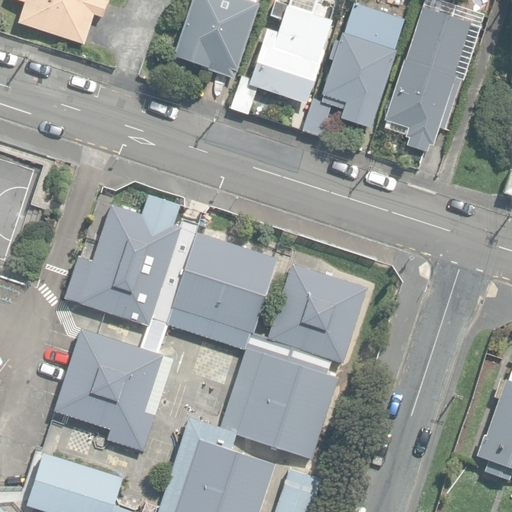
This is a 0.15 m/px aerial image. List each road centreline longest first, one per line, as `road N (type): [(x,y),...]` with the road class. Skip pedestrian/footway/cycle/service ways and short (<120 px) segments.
road 1 (tertiary): [(464,237),(0,84)]
road 2 (residential): [(464,237),(375,511)]
